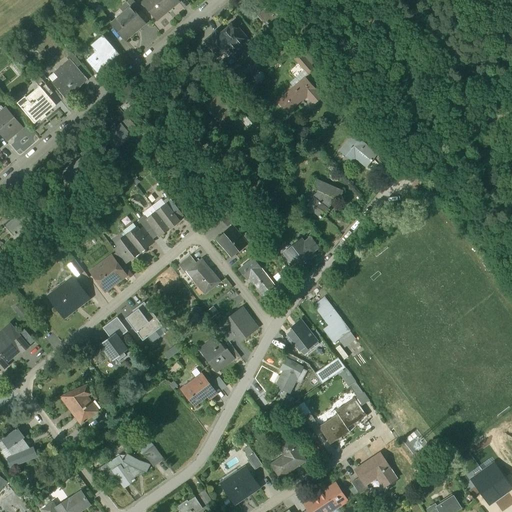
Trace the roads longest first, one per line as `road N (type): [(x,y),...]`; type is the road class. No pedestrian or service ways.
road 1 (residential): [(117,511),(21,382),(196,234)]
road 2 (unclassified): [(223,0),(0,189)]
road 3 (unclassified): [(137,511),(197,470),(274,329)]
road 4 (unclassified): [(274,329),(398,178)]
road 5 (residential): [(261,511),(381,429)]
road 6 (track): [(398,178),(511,111)]
road 7 (residential): [(196,234),(274,329)]
road 8 (track): [(459,139),(475,163),(463,185),(439,188),(402,176)]
